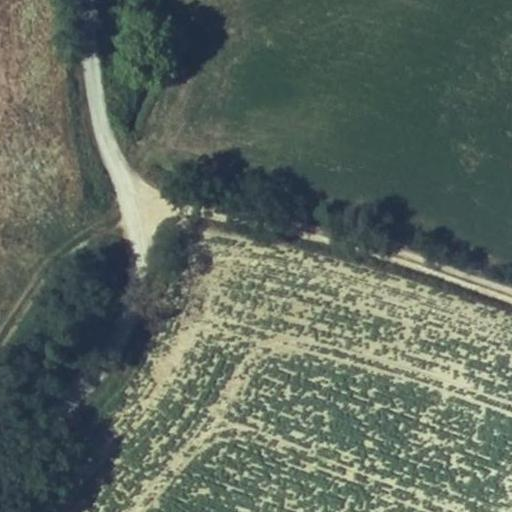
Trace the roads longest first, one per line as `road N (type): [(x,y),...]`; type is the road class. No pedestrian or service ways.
road 1 (unclassified): [(97,0),(100,104),(149,278),(140,318),(31,444),(0,496)]
road 2 (track): [(134,205),(221,211),(403,258),(511,298)]
